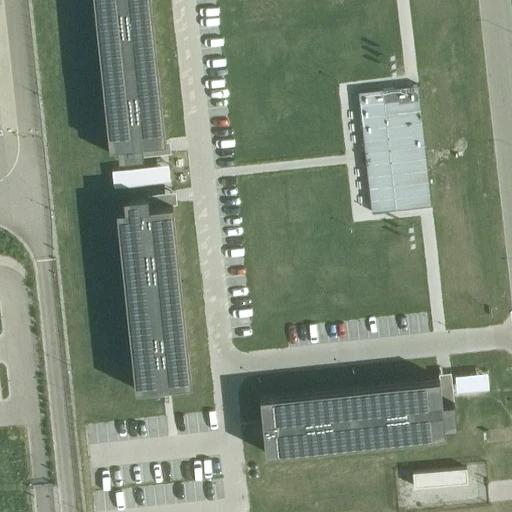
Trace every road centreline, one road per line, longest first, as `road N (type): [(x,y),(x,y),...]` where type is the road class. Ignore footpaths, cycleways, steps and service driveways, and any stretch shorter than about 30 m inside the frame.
road 1 (unclassified): [(511,332),(223,369),(182,0)]
road 2 (unclassified): [(494,0),(511,154)]
